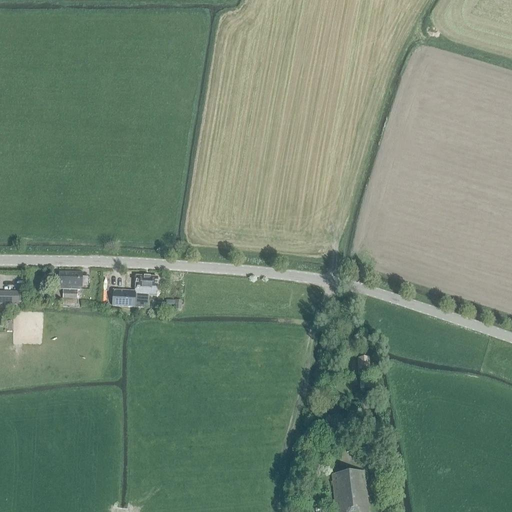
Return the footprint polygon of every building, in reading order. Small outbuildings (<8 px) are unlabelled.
[(62,299),(69,299),(70,273),(59,273),(58,290),(62,291),(62,299)] [(70,273),(69,299),(77,300),(77,291),(81,291),(81,274),(70,273)] [(112,307),(142,309),(143,296),(156,297),(157,279),(136,277),(135,292),(113,291),(112,307)] [(0,303),(18,303),(18,292),(0,292),(0,303)] [(368,389),(367,359),(358,360),(360,389),(368,389)] [(331,475),(335,511),(366,511),(363,472),(331,475)]
